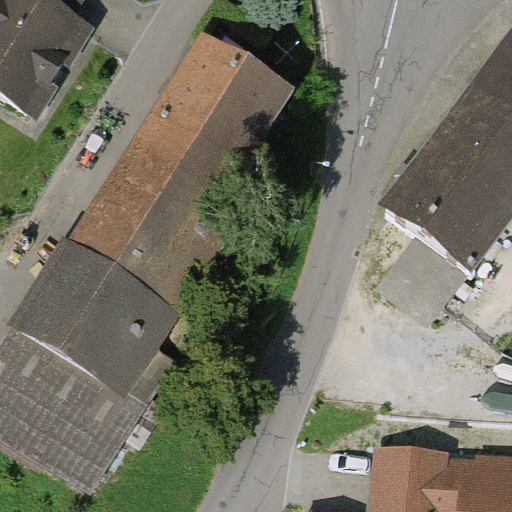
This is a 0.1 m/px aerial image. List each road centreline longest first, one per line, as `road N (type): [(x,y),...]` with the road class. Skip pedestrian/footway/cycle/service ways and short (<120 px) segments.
road 1 (unclassified): [(236,511),(290,406),(331,283),(399,0)]
road 2 (residential): [(194,0),(52,239),(0,304)]
